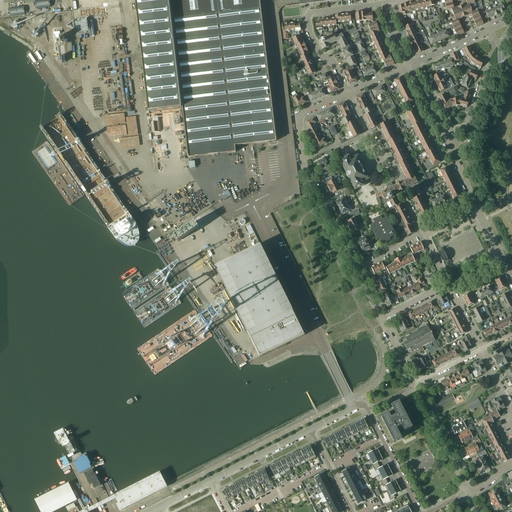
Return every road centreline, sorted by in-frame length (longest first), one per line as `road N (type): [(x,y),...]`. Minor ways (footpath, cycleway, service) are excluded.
road 1 (residential): [(380,320),(304,169),(298,115),(346,92)]
road 2 (unclassified): [(353,406),(252,202)]
road 3 (unclassified): [(252,202),(286,182),(266,0)]
road 4 (residential): [(383,4),(307,16),(346,92)]
road 5 (residential): [(423,233),(346,92)]
road 6 (unknown): [(137,146),(101,119),(69,78),(50,31)]
road 7 (unknown): [(137,146),(123,0)]
road 8 (residential): [(468,493),(413,384)]
